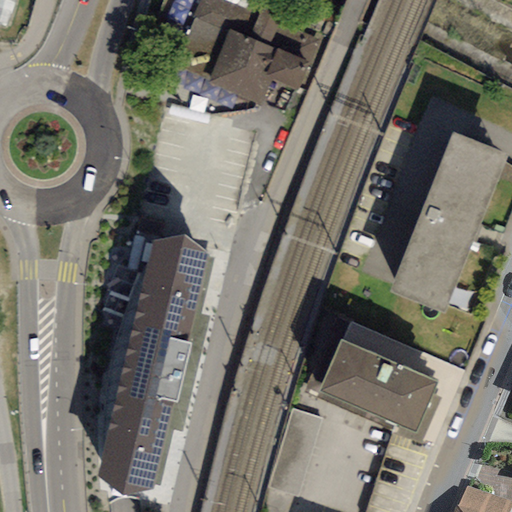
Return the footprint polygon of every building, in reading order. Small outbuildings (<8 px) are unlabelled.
[(320,42),(213,0),(202,0),(177,62),(212,76),(206,88),(261,110),(271,86),(298,97),(320,42)] [(506,138),(453,118),(392,277),(442,296),(506,138)] [(149,478),(209,239),(153,227),(99,466),(149,478)] [(437,369),(342,324),(318,378),(415,419),(437,369)] [(273,493),(302,501),(322,423),(293,415),(273,493)] [(509,511),(511,504),(511,501),(467,486),(459,506),(457,506),(454,511),(509,511)]
